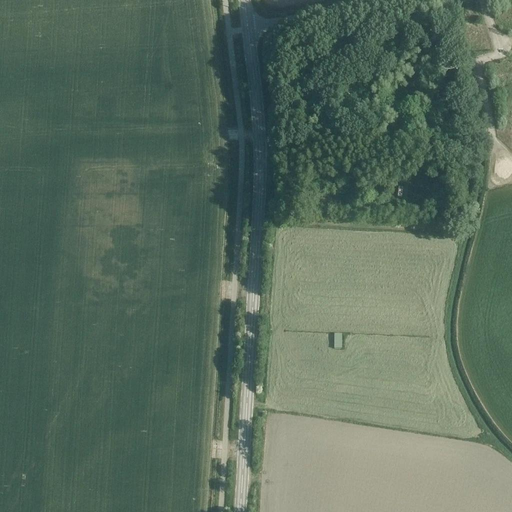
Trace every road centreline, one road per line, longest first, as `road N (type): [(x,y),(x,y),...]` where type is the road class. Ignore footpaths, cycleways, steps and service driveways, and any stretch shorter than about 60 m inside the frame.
road 1 (secondary): [(239,511),(259,164),(247,28)]
road 2 (unclassified): [(247,28),(384,0)]
